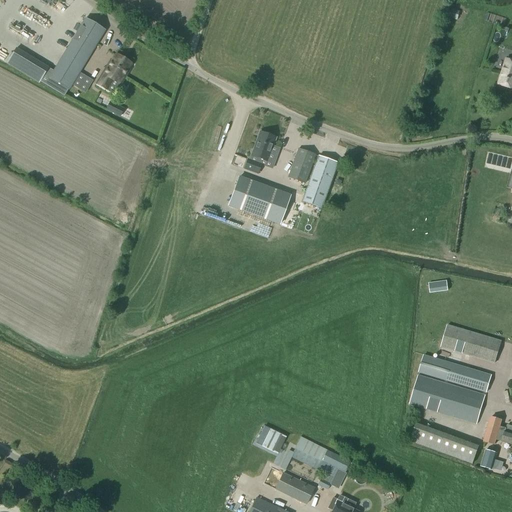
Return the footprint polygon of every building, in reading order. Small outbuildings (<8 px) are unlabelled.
[(76,33),(50,78),(43,73),(46,68),(15,48),(5,64),(37,83),(38,81),(64,97),(68,90),(96,45),(95,44),(103,31),(86,20),(77,34),(76,33)] [(102,74),(96,84),(107,91),(112,81),(117,84),(122,77),(124,79),(129,70),(128,69),(131,64),(115,55),(103,75),(102,74)] [(511,61),(506,60),(498,85),(511,89),(511,61)] [(85,78),(79,89),(85,92),(91,81),(85,78)] [(117,106),(113,115),(120,118),(124,110),(117,106)] [(275,139),(259,133),(251,156),(250,161),(247,160),(244,170),(257,174),(262,160),(267,162),(275,139)] [(298,149),(287,178),(305,184),(315,156),(298,149)] [(317,157),(301,202),(322,210),(338,164),(317,157)] [(289,196),(239,178),(228,207),(279,225),(289,196)] [(311,209),(306,223),(311,225),(316,210),(311,209)] [(447,281),(429,283),(430,293),(448,291),(447,281)] [(446,325),(440,347),(494,363),(501,341),(446,325)] [(491,375),(423,354),(418,373),(486,393),(491,375)] [(417,376),(409,405),(476,425),(485,396),(417,376)] [(491,417),(483,442),(494,445),(502,420),(491,417)] [(416,425),(409,442),(472,465),(478,447),(416,425)] [(506,428),(502,442),(511,445),(511,426),(507,425),(506,428)] [(290,455),(306,463),(315,445),(298,437),(290,455)] [(486,452),(481,467),(491,470),(496,454),(486,452)] [(332,454),(326,465),(344,474),(350,462),(332,454)] [(314,489),(281,474),(273,490),(306,505),(314,489)] [(320,480),(317,486),(327,490),(330,485),(320,480)] [(229,498),(226,505),(236,509),(239,502),(229,498)] [(284,511),(256,499),(249,511),(284,511)] [(338,501),(332,511),(354,511),(351,510),(352,509),(338,501)]
